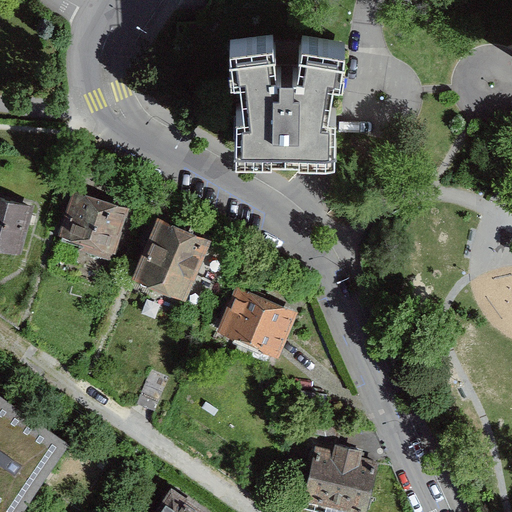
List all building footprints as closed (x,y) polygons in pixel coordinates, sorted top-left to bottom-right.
[(214,0),(202,26),(182,26),(180,94),(209,95),(209,119),(239,120),(240,111),(247,110),(242,76),(236,76),(232,42),(278,37),(281,66),(304,67),(309,36),(354,44),(366,0),(214,0)] [(278,37),(232,42),(236,76),(242,76),(247,110),(240,111),(239,120),(238,152),(267,152),(322,153),(342,153),(343,113),(337,112),(341,78),(348,79),(354,44),(309,36),(304,67),(281,66),(278,37)] [(126,212),(79,196),(64,238),(86,245),(84,252),(110,261),(126,212)] [(34,210),(0,200),(0,245),(23,251),(34,210)] [(211,235),(167,215),(140,276),(185,295),(211,235)] [(298,311),(240,286),(223,325),(281,350),(298,311)] [(172,379),(153,370),(140,400),(159,408),(172,379)] [(13,511),(64,440),(0,396),(0,511),(13,511)] [(343,421),(301,412),(298,428),(339,437),(343,421)] [(361,452),(338,446),(336,455),(318,451),(306,498),(365,511),(377,465),(359,460),(361,452)] [(203,511),(206,508),(175,487),(157,511),(203,511)]
